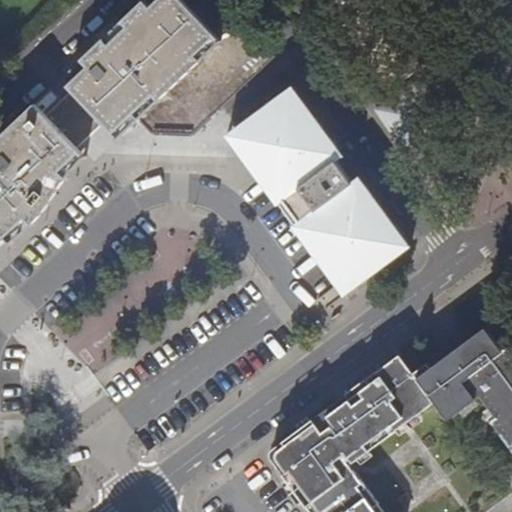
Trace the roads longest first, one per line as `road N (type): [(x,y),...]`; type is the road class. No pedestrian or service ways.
road 1 (residential): [(458,261),(133,500)]
road 2 (residential): [(458,261),(256,0)]
road 3 (track): [(511,166),(377,0)]
road 4 (residential): [(107,0),(0,104)]
